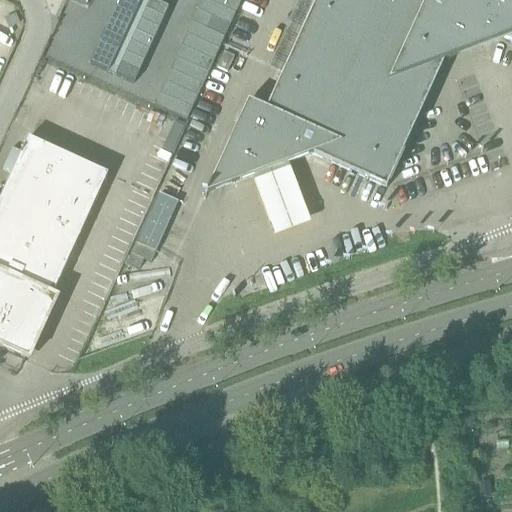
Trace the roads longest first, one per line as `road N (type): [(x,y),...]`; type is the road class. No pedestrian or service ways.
road 1 (unclassified): [(511,245),(291,311),(15,421),(0,447)]
road 2 (primary): [(0,509),(323,373),(511,310)]
road 3 (primary): [(511,270),(352,323),(0,463)]
